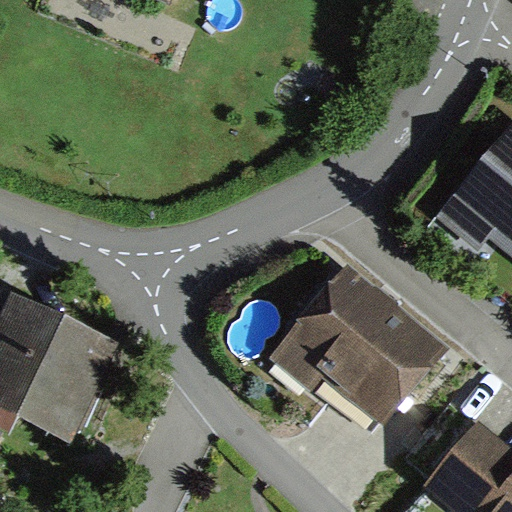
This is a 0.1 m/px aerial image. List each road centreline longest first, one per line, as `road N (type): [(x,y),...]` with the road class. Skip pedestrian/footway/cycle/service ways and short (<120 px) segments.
road 1 (residential): [(150,258),(166,337),(329,511)]
road 2 (residential): [(329,184),(358,230),(511,354)]
road 3 (residential): [(467,20),(389,132),(329,184)]
road 4 (residential): [(329,184),(212,239),(150,258)]
road 5 (residential): [(150,258),(87,245),(0,207)]
